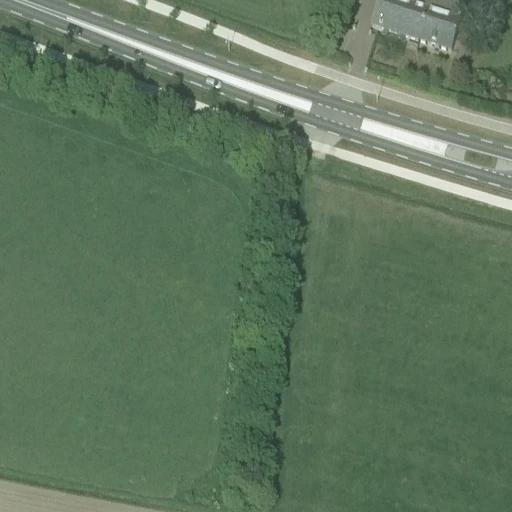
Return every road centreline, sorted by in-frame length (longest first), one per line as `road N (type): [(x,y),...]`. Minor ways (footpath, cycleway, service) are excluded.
road 1 (primary): [(49,17),(149,68),(511,188)]
road 2 (primary): [(511,154),(49,17)]
